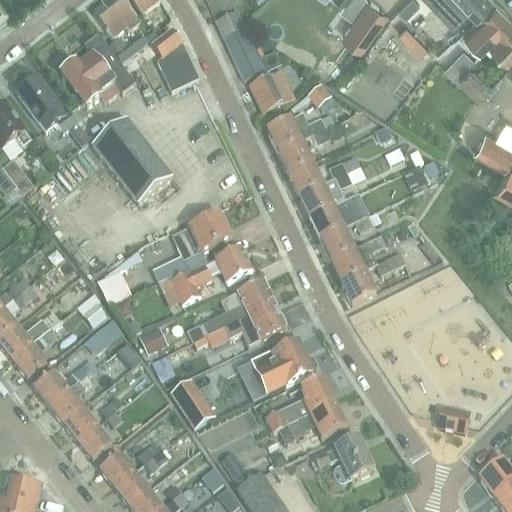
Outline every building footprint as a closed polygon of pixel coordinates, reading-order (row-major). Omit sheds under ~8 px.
[(121,0),(115,0),(93,17),(112,42),(126,31),(129,35),(141,26),(121,0)] [(144,17),(160,5),(156,0),(126,0),(141,19),(140,19),(144,23),(147,21),(144,17)] [(424,0),(452,28),(469,11),(478,20),(495,3),(492,0),(424,0)] [(368,2),(342,38),(360,51),(386,15),(368,2)] [(488,48),(511,23),(511,20),(495,3),(478,20),(462,34),(482,53),(488,47),(488,48)] [(216,25),(223,41),(244,32),(237,15),(216,25)] [(502,68),(511,57),(511,23),(469,66),(479,76),(495,61),(502,68)] [(405,28),(398,35),(420,58),(427,51),(405,28)] [(223,41),(228,52),(249,43),(244,32),(223,41)] [(182,48),(172,34),(151,49),(162,63),(157,66),(171,97),(196,85),(198,84),(199,84),(198,81),(197,81),(183,51),(184,50),(182,48)] [(84,49),(91,59),(77,69),(76,67),(73,69),(69,68),(69,67),(63,72),(63,77),(61,78),(86,112),(101,101),(105,107),(119,96),(122,99),(135,89),(116,64),(98,39),(84,49)] [(120,42),(108,52),(117,63),(129,54),(120,42)] [(228,52),(233,63),(254,53),(249,43),(228,52)] [(328,45),(319,62),(331,68),(340,52),(328,45)] [(233,63),(238,74),(259,64),(254,53),(233,63)] [(238,74),(243,85),(265,75),(259,64),(238,74)] [(469,67),(455,81),(455,82),(478,102),(491,89),(469,67)] [(250,90),(262,116),(263,117),(294,103),(282,76),(250,90)] [(38,83),(18,98),(40,127),(46,135),(56,128),(63,137),(77,127),(69,116),(65,119),(38,83)] [(4,108),(0,111),(0,150),(9,163),(31,146),(4,108)] [(302,117),(267,135),(277,156),(278,156),(278,157),(302,145),(313,140),(325,134),(320,124),(308,130),(302,117)] [(390,117),(377,130),(385,138),(398,125),(390,117)] [(126,124),(92,150),(138,209),(172,183),(126,124)] [(302,145),(278,157),(288,178),(312,167),(307,155),(330,144),(325,134),(313,140),(302,145)] [(502,171),(511,154),(511,151),(485,135),(474,154),(502,171)] [(385,147),(389,160),(410,155),(407,141),(385,147)] [(426,143),(414,146),(417,160),(429,157),(426,143)] [(511,160),(510,164),(494,190),(511,200),(511,160)] [(329,174),(334,184),(346,178),(360,171),(355,162),(342,168),(329,174)] [(13,165),(2,173),(17,191),(23,199),(33,191),(13,165)] [(299,200),(323,189),(312,167),(288,178),(299,200)] [(0,194),(5,201),(15,192),(17,191),(2,173),(0,169),(0,194)] [(323,189),(299,200),(309,222),(333,210),(344,205),(339,194),(365,182),(360,171),(346,178),(334,184),(323,189)] [(333,210),(309,222),(320,243),(344,232),(333,210)] [(355,227),(367,221),(363,211),(350,217),(355,227)] [(181,261),(154,274),(160,286),(168,282),(169,286),(170,285),(194,274),(209,266),(204,256),(230,243),(218,218),(189,232),(171,241),(181,261)] [(367,221),(355,227),(360,237),(372,231),(367,221)] [(344,232),(320,243),(330,265),(354,254),(354,253),(344,232)] [(341,287),(365,275),(376,270),(370,258),(385,250),(380,241),(354,253),(354,254),(330,265),(341,287)] [(194,274),(170,285),(182,310),(201,301),(196,292),(212,285),(216,294),(227,288),(252,276),(241,251),(209,266),(194,274)] [(400,258),(376,270),(381,280),(405,269),(400,258)] [(425,277),(429,287),(448,279),(440,259),(385,282),(390,292),(425,277)] [(365,275),(341,287),(352,309),(376,297),(365,275)] [(109,310),(121,304),(110,281),(97,287),(109,310)] [(0,314),(3,312),(30,291),(23,283),(0,301),(0,314)] [(248,320),(249,320),(274,308),(263,284),(237,297),(243,309),(202,328),(207,339),(227,330),(248,320)] [(3,312),(0,314),(0,344),(17,331),(9,320),(36,299),(30,291),(3,312)] [(96,308),(82,319),(92,331),(106,320),(96,308)] [(286,332),(274,308),(249,320),(248,320),(227,330),(232,340),(243,335),(250,349),(286,332)] [(185,325),(180,313),(147,328),(157,349),(175,340),(171,331),(185,325)] [(17,331),(0,344),(0,349),(12,364),(32,349),(41,341),(50,333),(43,324),(24,339),(17,331)] [(122,339),(112,324),(95,337),(107,351),(122,339)] [(32,349),(12,364),(27,383),(35,376),(36,377),(38,375),(38,374),(46,367),(38,357),(56,342),(50,333),(41,341),(32,349)] [(299,345),(298,343),(251,366),(266,399),(314,376),(313,374),(316,371),(312,362),(307,363),(303,353),(301,354),(297,346),(299,345)] [(173,349),(159,354),(167,374),(181,368),(173,349)] [(214,361),(203,368),(215,387),(226,380),(214,361)] [(43,385),(33,392),(48,411),(68,395),(86,380),(96,372),(89,364),(62,386),(54,376),(45,383),(44,382),(42,384),(43,385)] [(186,372),(171,379),(176,391),(192,384),(186,372)] [(68,395),(48,411),(62,429),(63,428),(83,413),(75,402),(93,388),(86,380),(68,395)] [(273,436),(282,432),(335,407),(323,381),(300,392),(306,404),(266,423),(273,436)] [(213,422),(205,409),(190,386),(171,399),(194,434),(213,422)] [(107,423),(115,416),(123,410),(117,402),(100,415),(107,423)] [(335,407),(282,432),(289,446),(306,439),(304,436),(315,431),(321,444),(347,432),(335,407)] [(440,423),(438,432),(445,433),(444,435),(453,437),(453,435),(465,437),(467,430),(469,418),(442,412),(440,423)] [(63,428),(78,446),(97,431),(83,413),(63,428)] [(115,416),(107,423),(113,431),(121,424),(115,416)] [(112,449),(97,431),(78,446),(92,465),(112,449)] [(314,462),(318,473),(339,463),(343,470),(336,473),(334,476),(334,479),(337,485),(340,487),(343,487),(349,484),(350,485),(360,480),(361,481),(369,477),(368,476),(374,474),(358,442),(336,452),(336,451),(326,456),(314,462)] [(137,461),(144,469),(152,462),(146,454),(137,461)] [(115,492),(134,477),(119,458),(111,465),(110,464),(108,466),(108,467),(100,474),(115,492)] [(232,458),(222,465),(236,486),(246,478),(232,458)] [(152,462),(144,469),(150,477),(159,471),(158,470),(152,462)] [(511,470),(510,472),(503,463),(478,482),(494,502),(511,487),(511,470)] [(115,492),(129,510),(149,495),(134,477),(115,492)] [(237,496),(248,511),(283,511),(261,479),(237,496)] [(0,501),(0,502),(0,511),(35,511),(41,489),(12,482),(7,502),(0,501)] [(511,511),(511,487),(494,502),(501,511),(511,511)] [(172,505),(181,498),(174,490),(166,497),(172,505)] [(162,511),(149,495),(129,510),(130,511),(162,511)] [(172,505),(163,511),(179,511),(187,506),(181,498),(172,505)]
